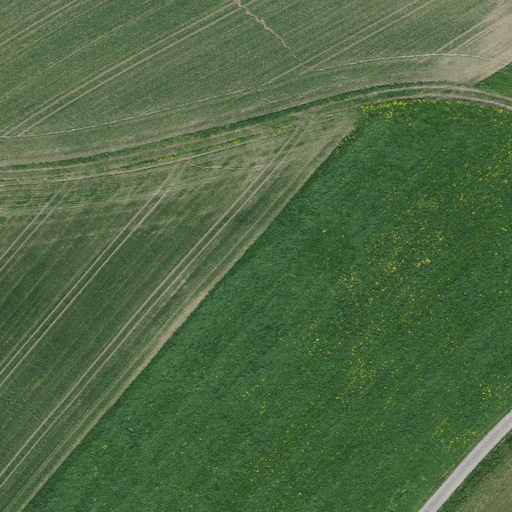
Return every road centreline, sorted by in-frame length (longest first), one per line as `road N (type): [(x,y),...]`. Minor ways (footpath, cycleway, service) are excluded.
road 1 (track): [(0,184),(185,155),(370,107),(439,97),(511,105)]
road 2 (unclassified): [(511,418),(426,511)]
